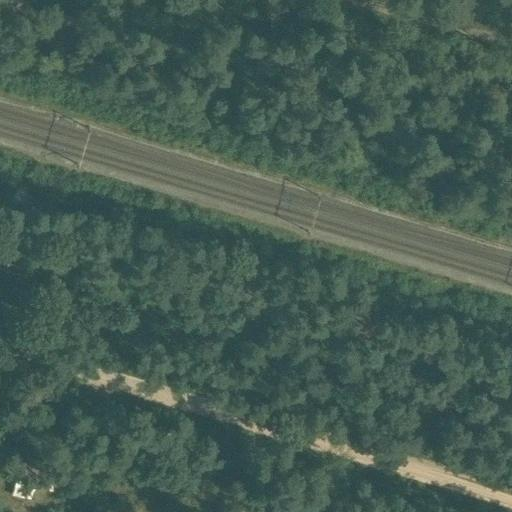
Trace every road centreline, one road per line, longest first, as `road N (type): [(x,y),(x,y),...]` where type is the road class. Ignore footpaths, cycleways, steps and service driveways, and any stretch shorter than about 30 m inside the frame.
road 1 (track): [(128,385),(205,417),(511,507)]
road 2 (track): [(511,46),(344,0)]
road 3 (unclassified): [(0,342),(128,385)]
